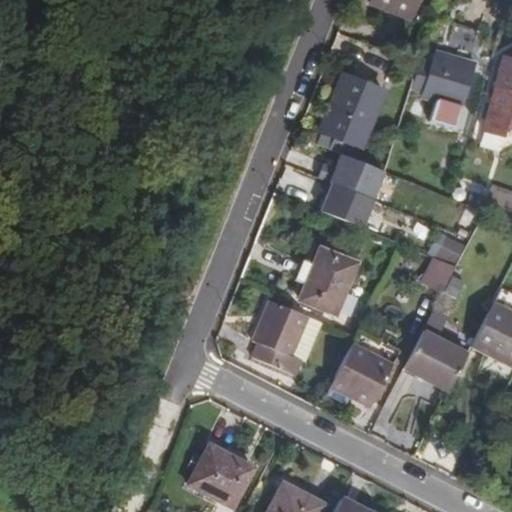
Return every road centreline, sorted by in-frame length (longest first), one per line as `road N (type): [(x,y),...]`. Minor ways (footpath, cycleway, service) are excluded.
road 1 (residential): [(183,365),(326,0)]
road 2 (residential): [(469,511),(183,365)]
